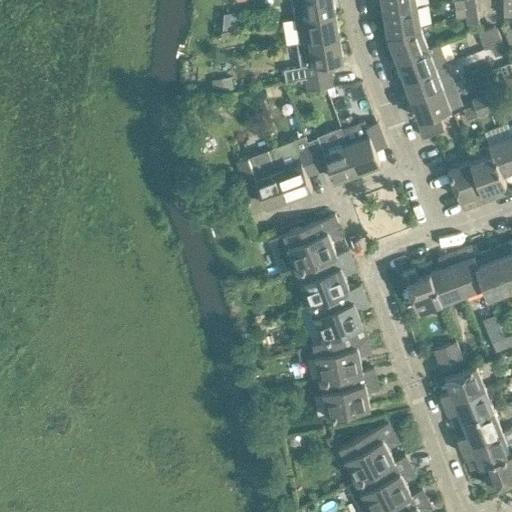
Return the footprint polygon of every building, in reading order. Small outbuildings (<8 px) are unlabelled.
[(292,0),(296,16),(307,15),(336,10),(333,0),(292,0)] [(417,4),(416,0),(382,0),(384,9),(417,4)] [(478,11),(475,0),(454,0),(456,8),(465,7),(466,13),(478,11)] [(420,26),(417,4),(384,9),(388,33),(388,34),(420,26)] [(339,34),(336,10),(307,15),(296,16),(300,40),(310,38),(339,34)] [(503,41),(500,33),(496,23),(479,30),(485,47),(493,44),(503,41)] [(420,26),(388,34),(397,57),(428,46),(420,26)] [(233,28),(222,29),(223,39),(234,37),(233,28)] [(343,59),(339,34),(310,38),(300,40),(298,40),(302,65),(284,68),(286,79),(307,76),(325,73),(332,72),(330,61),(343,59)] [(440,41),(428,46),(397,57),(405,77),(447,61),(440,41)] [(506,49),(503,41),(493,44),(496,53),(506,49)] [(455,81),(447,61),(405,77),(413,97),(455,81)] [(334,84),(332,72),(325,73),(307,76),(309,88),(334,84)] [(233,73),(213,76),(212,76),(214,92),(224,91),(236,89),(233,73)] [(463,102),(455,81),(413,97),(421,119),(452,107),(463,102)] [(250,87),(236,89),(224,91),(231,108),(254,100),(250,87)] [(487,94),(474,98),(476,103),(480,113),(481,115),(487,113),(486,110),(493,107),(487,94)] [(476,103),(464,107),(468,117),(480,113),(476,103)] [(445,127),(441,116),(419,125),(423,135),(445,127)] [(387,144),(378,120),(367,124),(365,119),(342,127),(348,142),(357,170),(380,161),(376,148),(387,144)] [(511,131),(508,121),(485,130),(493,151),(494,151),(502,172),(503,172),(511,168),(511,131)] [(321,141),(310,146),(319,170),(330,165),(335,178),(357,170),(348,142),(342,127),(341,125),(319,134),(321,141)] [(294,139),(272,147),(290,195),(313,187),(308,174),(319,170),(310,146),(306,134),(294,139)] [(290,195),(272,147),(237,160),(250,196),(262,191),(267,204),(290,195)] [(494,151),(493,151),(473,159),(487,199),(510,190),(503,172),(502,172),(494,151)] [(487,199),(473,159),(450,168),(464,208),(477,203),(487,199)] [(332,237),(344,233),(336,212),(270,237),(283,273),(298,268),(298,267),(338,252),(337,251),(332,237)] [(511,284),(511,238),(506,241),(496,245),(511,285),(511,284)] [(477,262),(478,262),(475,252),(472,243),(459,248),(449,252),(464,292),(484,284),(486,284),(477,262)] [(511,285),(496,245),(475,252),(478,262),(477,262),(486,284),(484,284),(488,294),(511,285)] [(345,272),(356,268),(348,247),(337,251),(338,252),(298,267),(298,268),(310,301),(311,302),(351,287),(350,286),(345,272)] [(464,292),(449,252),(439,256),(442,265),(432,269),(430,270),(442,300),(464,292)] [(430,270),(432,269),(428,260),(404,269),(419,309),(442,300),(430,270)] [(314,340),(364,321),(358,307),(370,303),(361,281),(350,286),(351,287),(311,302),(310,301),(301,304),(314,340)] [(368,333),(364,321),(314,340),(321,377),(363,368),(362,367),(360,354),(372,351),(368,333)] [(509,345),(505,335),(493,340),(496,349),(509,345)] [(457,340),(435,348),(439,358),(461,350),(457,340)] [(443,370),(465,362),(461,350),(439,358),(443,370)] [(486,385),(477,362),(436,378),(445,401),(486,385)] [(379,387),(374,366),(374,365),(362,367),(363,368),(321,377),(329,413),(371,405),(367,390),(379,387)] [(494,407),(486,385),(445,401),(454,423),(494,407)] [(503,429),(494,407),(454,423),(463,445),(503,429)] [(399,440),(389,420),(341,444),(357,477),(358,478),(396,458),(395,458),(389,445),(399,440)] [(511,449),(511,425),(503,429),(463,445),(471,467),(481,464),(480,463),(511,450),(511,449)] [(511,476),(511,449),(511,450),(480,463),(481,464),(489,485),(511,476)] [(416,473),(407,453),(406,453),(395,458),(396,458),(358,478),(357,477),(348,482),(362,511),(372,511),(412,492),(412,491),(405,479),(416,473)] [(434,506),(424,486),(423,485),(412,491),(412,492),(372,511),(422,511),(423,511),(434,506)]
